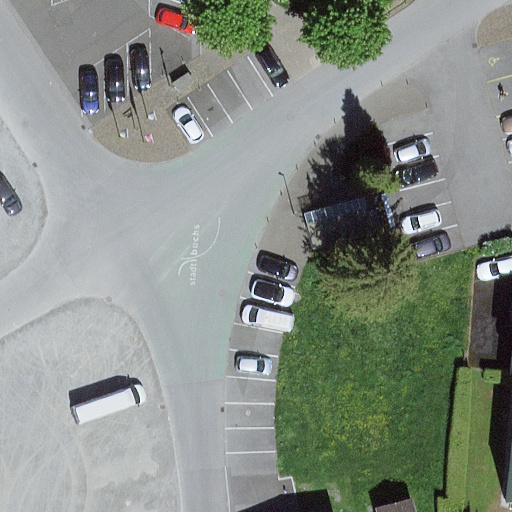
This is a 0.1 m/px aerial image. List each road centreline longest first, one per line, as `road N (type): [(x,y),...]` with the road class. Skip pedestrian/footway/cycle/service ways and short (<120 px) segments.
road 1 (residential): [(454,0),(335,103),(127,230)]
road 2 (residential): [(127,230),(181,327),(198,386),(212,511)]
road 3 (residential): [(0,56),(127,230)]
road 4 (residential): [(127,230),(0,313)]
